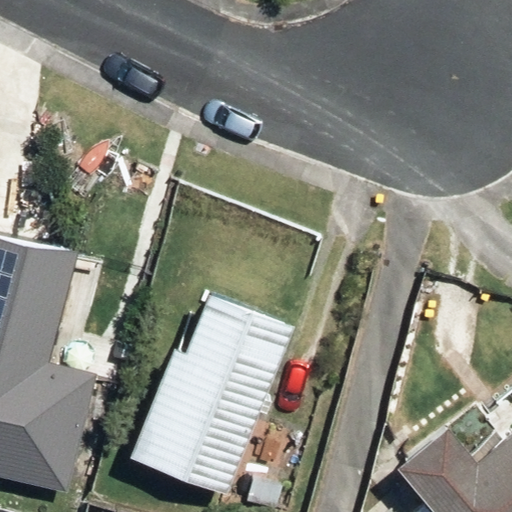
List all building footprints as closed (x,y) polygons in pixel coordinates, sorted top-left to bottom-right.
[(0,298),(22,305),(47,220),(0,205),(0,298)] [(129,437),(228,476),(295,305),(206,271),(183,328),(174,324),(129,437)] [(0,457),(70,474),(99,358),(0,333),(0,457)] [(394,444),(449,511),(511,511),(511,411),(473,444),(441,405),(394,444)] [(444,511),(406,460),(372,486),(392,511),(444,511)]
